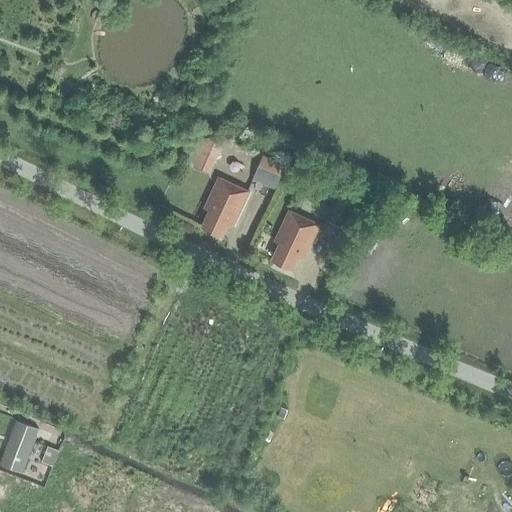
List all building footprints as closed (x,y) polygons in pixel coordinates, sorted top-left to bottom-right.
[(199,156),(214,163),(222,145),(208,138),(199,156)] [(275,189),(285,165),(262,156),(252,180),(275,189)] [(221,236),(227,223),(234,226),(249,192),(219,178),(205,208),(211,211),(203,227),(221,236)] [(333,181),(328,191),(339,196),(344,186),(333,181)] [(339,196),(327,221),(342,229),(354,204),(339,196)] [(319,225),(289,211),(275,241),(281,244),(273,260),(291,269),(297,256),(304,259),(319,225)] [(0,462),(0,465),(22,474),(38,430),(15,421),(0,462)]
